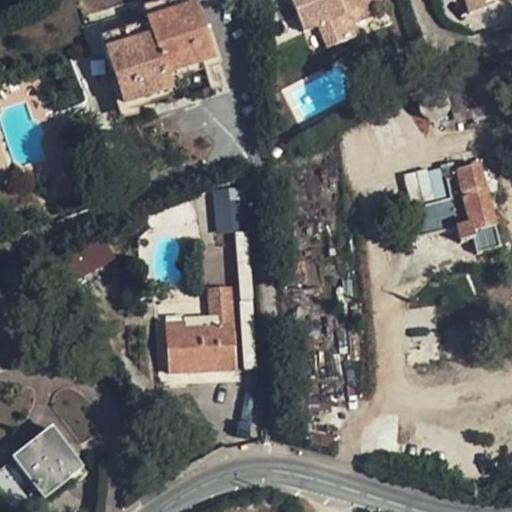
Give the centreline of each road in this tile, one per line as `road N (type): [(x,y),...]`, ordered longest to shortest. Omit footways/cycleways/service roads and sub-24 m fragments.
road 1 (unknown): [(287,469),(269,224),(242,120)]
road 2 (residential): [(158,511),(239,472),(287,469),(431,511)]
